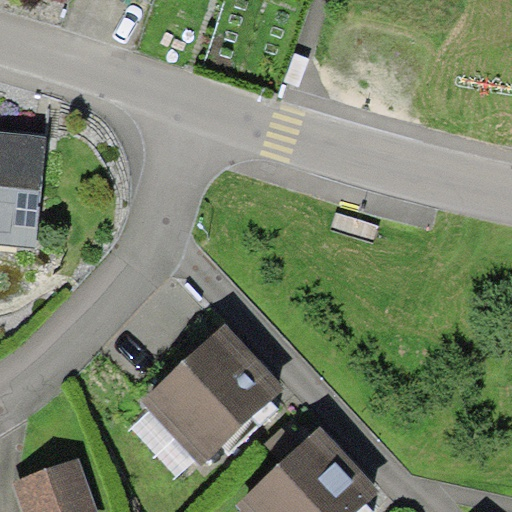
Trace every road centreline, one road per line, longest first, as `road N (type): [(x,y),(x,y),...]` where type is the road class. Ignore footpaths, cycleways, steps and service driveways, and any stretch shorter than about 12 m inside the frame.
road 1 (residential): [(194,107),(160,232),(91,315),(0,375)]
road 2 (unclassified): [(194,107),(511,187)]
road 3 (unclassified): [(0,45),(194,107)]
